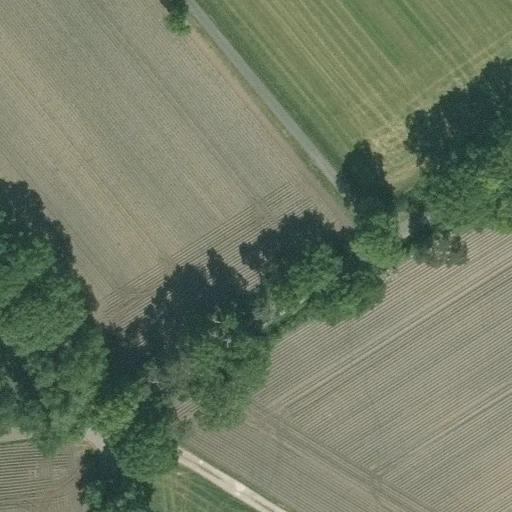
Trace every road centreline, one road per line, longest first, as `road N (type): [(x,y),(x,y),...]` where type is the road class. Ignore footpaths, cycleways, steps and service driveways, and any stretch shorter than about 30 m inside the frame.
road 1 (residential): [(511,157),(104,424)]
road 2 (track): [(384,237),(187,0)]
road 3 (track): [(279,511),(163,444),(104,424)]
road 4 (residential): [(104,424),(0,294)]
